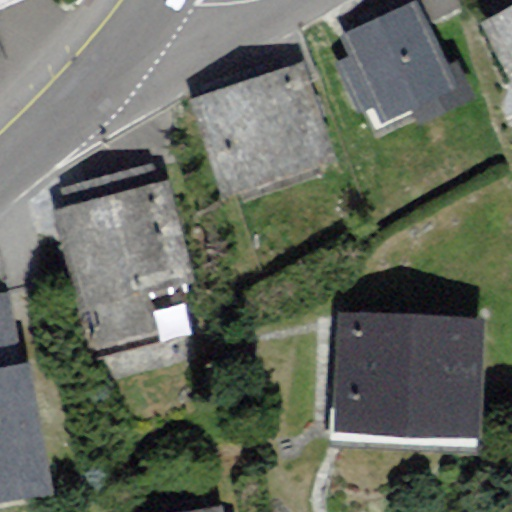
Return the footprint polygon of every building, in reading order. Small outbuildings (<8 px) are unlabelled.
[(511,0),(507,0),(449,27),(511,161),(511,0)] [(320,48),(362,138),(445,99),(403,9),(320,48)] [(177,106),(210,205),(315,170),(282,72),(177,106)] [(121,183),(38,199),(68,351),(151,335),(121,183)] [(452,452),(464,332),(326,320),(314,439),(452,452)] [(0,377),(0,499),(19,496),(0,377)]
